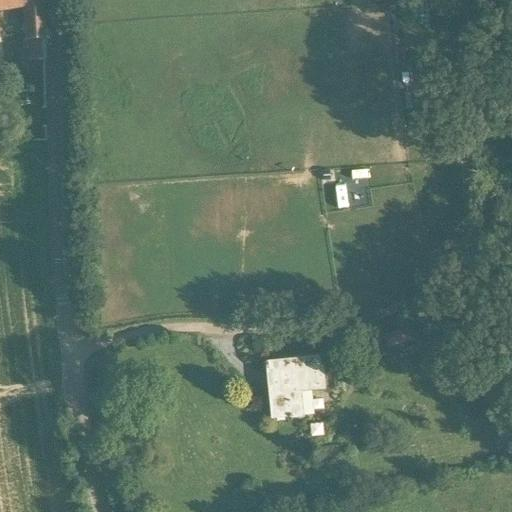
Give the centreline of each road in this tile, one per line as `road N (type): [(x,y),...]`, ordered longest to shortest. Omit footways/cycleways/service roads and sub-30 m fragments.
road 1 (residential): [(102,511),(64,297),(55,0)]
road 2 (track): [(511,230),(379,316),(286,332),(162,331),(70,350)]
